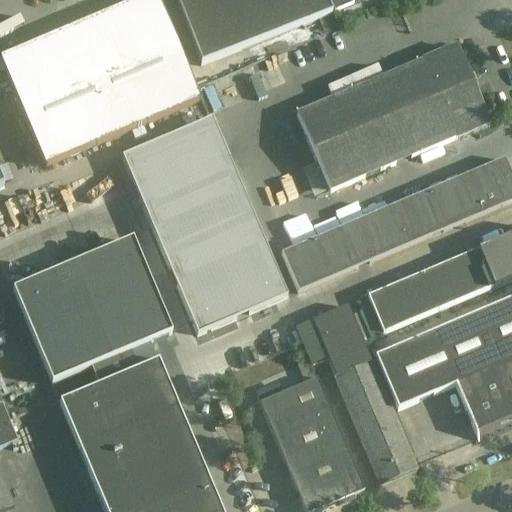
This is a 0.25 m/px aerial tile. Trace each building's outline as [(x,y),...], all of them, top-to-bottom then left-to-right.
[(142,0),(0,60),(46,169),(201,103),(157,0),(142,0)] [(174,0),(201,67),(332,16),(325,0),(174,0)] [(330,0),(335,12),(363,0),(330,0)] [(457,48),(297,117),(330,194),(490,125),(457,48)] [(283,49),(247,64),(253,77),(244,81),(249,91),(293,72),(283,49)] [(213,124),(122,162),(197,339),(288,300),(213,124)] [(298,295),(511,204),(511,179),(505,162),(282,257),(298,295)] [(382,337),(493,291),(487,277),(511,267),(511,223),(471,241),(477,253),(367,300),(382,337)] [(60,406),(103,511),(219,511),(158,365),(139,373),(131,354),(172,337),(133,242),(12,293),(52,388),(106,365),(113,384),(60,406)] [(479,444),(511,429),(511,300),(374,358),(396,412),(454,388),(480,451),(482,450),(479,444)] [(335,380),(371,365),(348,309),(312,324),(335,380)] [(306,387),(316,383),(308,364),(298,368),(306,387)] [(335,382),(380,488),(417,473),(372,367),(335,382)] [(242,380),(250,400),(258,397),(250,377),(242,380)] [(260,407),(304,511),(324,511),(365,495),(317,383),(260,407)] [(14,511),(0,477),(0,452),(18,445),(0,402),(0,511),(14,511)] [(100,511),(70,439),(13,462),(33,511),(100,511)] [(432,463),(442,463),(442,444),(432,444),(432,463)]
